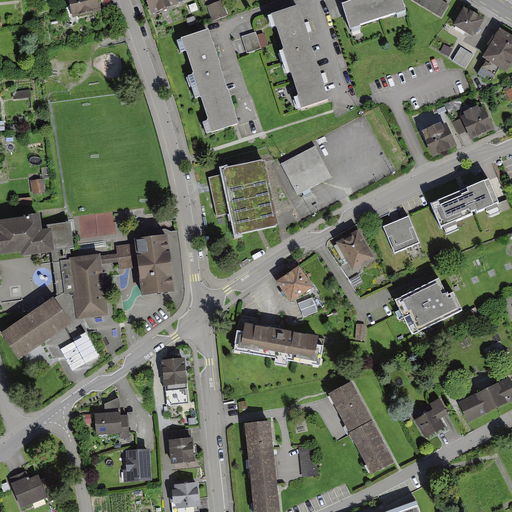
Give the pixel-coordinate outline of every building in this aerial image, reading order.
[(98,0),(70,0),(74,17),(101,12),(98,0)] [(147,0),(152,14),(180,4),(178,0),(147,0)] [(358,0),(342,5),(350,30),(360,27),(360,26),(396,14),(397,16),(406,12),(402,0),(358,0)] [(413,0),(442,17),(450,4),(442,0),(413,0)] [(222,1),(208,7),(215,23),(229,17),(222,1)] [(271,15),(301,110),(329,101),(298,7),(271,15)] [(485,21),(466,9),(456,25),(475,37),(485,21)] [(511,35),(502,29),(485,58),(510,73),(511,70),(511,35)] [(182,39),(211,133),(239,124),(209,31),(182,39)] [(256,33),(243,37),(248,54),(261,50),(256,33)] [(462,46),(453,60),(467,69),(476,54),(462,46)] [(480,106),(465,112),(468,118),(448,126),(447,123),(424,132),(434,158),(460,149),(455,137),(470,132),(473,139),(494,132),(485,108),(481,109),(480,106)] [(282,162),(297,194),(334,177),(319,145),(282,162)] [(224,170),(223,171),(223,173),(209,176),(217,215),(231,211),(236,234),(238,234),(239,236),(261,231),(277,228),(276,226),(279,225),(266,162),(263,162),(263,161),(224,169),(224,170)] [(489,180),(431,205),(440,229),(499,204),(489,180)] [(410,216),(383,227),(394,255),(422,245),(410,216)] [(0,258),(57,254),(55,230),(45,231),(44,217),(31,218),(32,220),(0,222),(0,258)] [(361,234),(338,245),(353,274),(375,263),(361,234)] [(148,239),(136,240),(137,245),(117,247),(118,257),(103,258),(103,256),(71,260),(79,321),(109,317),(103,265),(118,264),(119,271),(140,268),(143,297),(178,293),(171,236),(148,239)] [(301,270),(279,283),(292,304),(313,290),(301,270)] [(440,283),(400,301),(408,319),(414,316),(421,332),(462,314),(454,296),(447,299),(440,283)] [(299,303),(305,318),(320,312),(314,297),(299,303)] [(19,324),(3,335),(21,361),(46,344),(73,326),(56,300),(19,324)] [(328,340),(241,325),(237,351),(323,366),(328,340)] [(89,331),(60,346),(73,372),(102,357),(89,331)] [(186,360),(164,362),(166,386),(188,384),(186,360)] [(511,383),(511,380),(461,403),(469,421),(511,401),(511,383)] [(354,383),(331,395),(372,476),(395,464),(354,383)] [(449,416),(440,400),(430,406),(433,411),(417,420),(427,437),(446,427),(442,420),(449,416)] [(121,415),(95,416),(96,438),(121,437),(121,440),(129,440),(128,417),(121,418),(121,415)] [(272,423),(247,425),(254,511),(266,511),(280,511),(272,423)] [(196,430),(171,432),(173,461),(198,460),(196,430)] [(301,447),(302,475),(319,475),(317,446),(301,447)] [(151,450),(127,452),(128,470),(124,470),(125,483),(153,481),(151,450)] [(28,477),(11,484),(21,508),(60,492),(53,476),(42,481),(40,476),(30,481),(28,477)] [(200,482),(174,484),(176,507),(201,505),(200,482)]
